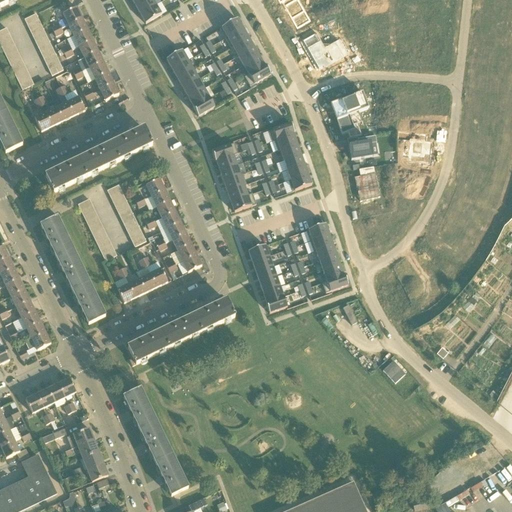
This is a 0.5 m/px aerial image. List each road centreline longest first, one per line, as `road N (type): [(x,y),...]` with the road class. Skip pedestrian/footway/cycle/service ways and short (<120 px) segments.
road 1 (residential): [(77,355),(217,286),(220,272),(145,109)]
road 2 (residential): [(255,0),(315,110),(354,251),(368,268)]
road 3 (residential): [(368,268),(370,291),(408,353),(511,441)]
road 4 (residential): [(368,268),(402,248),(433,202),(450,150),(457,83)]
road 5 (residential): [(77,355),(0,196)]
road 6 (residential): [(140,511),(77,355)]
road 7 (residential): [(0,179),(145,109)]
road 8 (residential): [(457,83),(368,76),(328,88)]
road 9 (residential): [(145,109),(92,0)]
road 10 (track): [(511,286),(443,384)]
